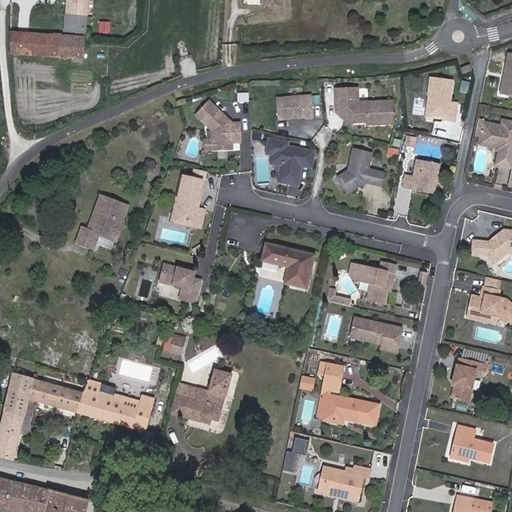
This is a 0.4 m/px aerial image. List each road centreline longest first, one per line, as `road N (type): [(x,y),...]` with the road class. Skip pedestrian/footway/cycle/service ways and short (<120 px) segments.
road 1 (residential): [(458,35),(407,57),(268,64),(191,78),(35,148),(0,200)]
road 2 (residential): [(0,462),(156,483),(279,511)]
road 3 (residential): [(394,511),(449,246)]
road 4 (residential): [(449,246),(242,198)]
